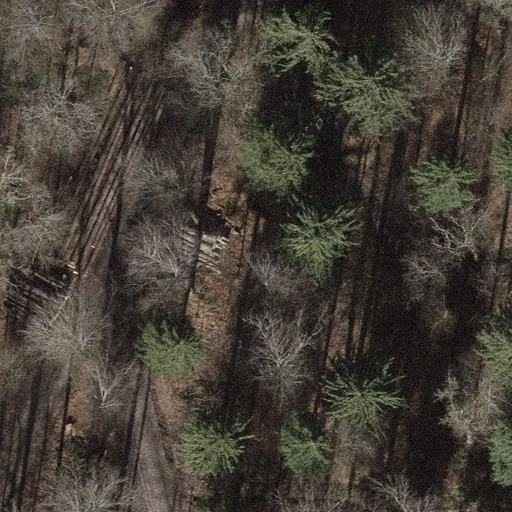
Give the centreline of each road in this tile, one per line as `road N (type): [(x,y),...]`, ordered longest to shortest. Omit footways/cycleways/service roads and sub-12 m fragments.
road 1 (track): [(241,0),(0,476)]
road 2 (track): [(165,511),(145,436),(118,253)]
